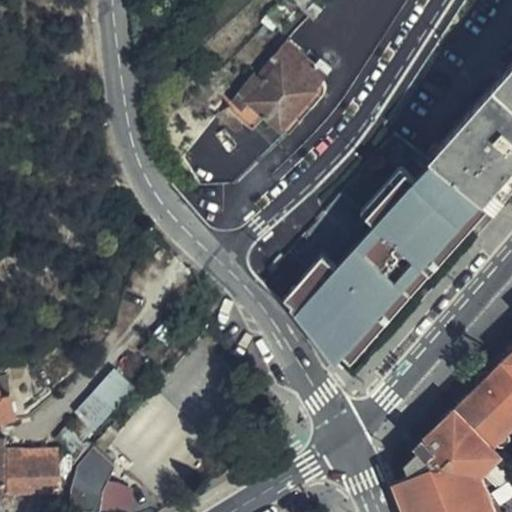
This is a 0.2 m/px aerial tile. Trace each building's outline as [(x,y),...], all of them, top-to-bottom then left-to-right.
[(223,20),(215,11),(197,27),(206,37),(223,20)] [(316,36),(327,25),(319,15),(310,23),(311,26),(308,28),(316,36)] [(181,65),(197,51),(195,49),(206,37),(197,27),(169,52),(181,65)] [(283,61),(315,88),(331,67),(317,55),(314,60),(288,37),(274,53),(283,61)] [(250,97),(283,61),(274,53),(242,90),(250,97)] [(268,112),(283,126),(298,108),(315,88),(283,61),(250,97),(268,112)] [(511,66),(435,154),(493,201),(511,179),(511,66)] [(298,108),(307,117),(324,96),(315,88),(298,108)] [(251,127),(253,128),(268,112),(250,97),(242,90),(227,106),(249,125),(251,127)] [(298,108),(283,126),(292,133),(307,117),(298,108)] [(414,177),(431,159),(394,131),(341,191),(349,198),(388,154),(414,177)] [(354,358),(493,201),(435,154),(431,159),(414,177),(388,154),(349,198),(363,211),(324,255),(317,249),(280,291),(278,293),(337,360),(345,351),(354,358)] [(317,249),(310,242),(273,285),(280,291),(317,249)] [(511,364),(499,377),(495,376),(490,377),(487,380),(485,384),(484,389),(487,394),(481,397),(474,406),(451,428),(447,428),(435,439),(437,443),(413,466),(416,476),(407,481),(420,511),(504,511),(501,503),(499,501),(487,473),(511,448),(511,364)] [(95,427),(136,385),(117,366),(76,408),(95,427)] [(3,391),(0,391),(0,417),(1,421),(19,417),(13,395),(4,397),(3,391)] [(111,466),(94,450),(79,467),(78,470),(78,472),(78,475),(77,477),(77,480),(78,482),(78,485),(79,487),(80,490),(77,503),(75,511),(101,511),(104,494),(112,479),(114,476),(115,474),(114,470),(113,468),(111,466)] [(0,494),(65,492),(63,460),(0,462),(0,494)] [(78,475),(78,472),(71,490),(71,503),(77,503),(80,490),(79,487),(78,485),(78,482),(77,480),(77,477),(78,475)]
